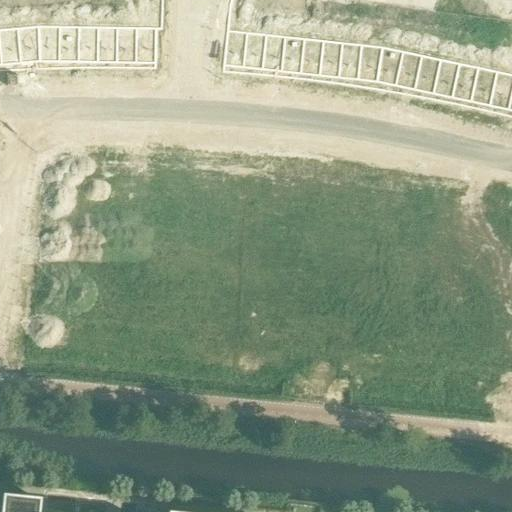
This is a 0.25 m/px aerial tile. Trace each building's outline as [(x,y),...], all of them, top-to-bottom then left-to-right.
[(278,0),(277,8),(286,9),(286,0),(278,0)] [(286,0),(286,9),(294,10),(294,0),(286,0)] [(317,0),(316,12),(324,13),(325,1),(317,0)] [(511,0),(500,0),(500,7),(511,9),(511,0)] [(325,1),(324,13),(332,14),(333,2),(325,1)] [(355,5),(354,18),(362,19),(363,6),(355,5)] [(363,6),(362,19),(370,20),(372,8),(363,6)] [(400,13),(398,24),(406,26),(408,14),(400,13)] [(408,14),(406,26),(414,27),(416,15),(408,14)] [(435,15),(434,23),(446,25),(447,17),(435,15)] [(447,17),(446,25),(458,27),(459,19),(447,17)] [(473,22),(471,30),(483,33),(485,25),(473,22)] [(485,25),(483,33),(495,35),(497,27),(485,25)] [(40,28),(18,29),(22,65),(41,63),(40,28)] [(40,28),(41,63),(60,64),(61,28),(40,28)] [(61,28),(60,64),(79,64),(80,29),(61,28)] [(0,31),(0,42),(3,67),(22,65),(18,29),(0,31)] [(80,29),(79,64),(99,64),(99,29),(80,29)] [(99,29),(99,64),(118,65),(118,29),(99,29)] [(118,29),(118,65),(137,65),(138,29),(137,29),(118,29)] [(138,29),(137,65),(157,65),(158,29),(138,29)] [(224,32),(220,68),(241,69),(244,34),(224,32)] [(244,34),(241,69),(260,71),(263,36),(244,34)] [(263,36),(260,71),(279,73),(282,38),(263,36)] [(282,38),(279,73),(298,76),(301,40),(283,38),(282,38)] [(301,40),(298,76),(317,78),(321,42),(302,40),(301,40)] [(321,42),(317,78),(336,80),(340,44),(321,42)] [(340,44),(336,80),(355,82),(359,46),(340,44)] [(359,46),(355,82),(363,83),(374,84),(380,49),(372,48),(359,46)] [(380,49),(374,84),(393,88),(400,53),(380,49)] [(400,53),(393,88),(412,92),(419,57),(400,53)] [(419,57),(412,92),(430,96),(438,61),(419,57)] [(438,61),(430,96),(449,100),(456,65),(438,61)] [(456,65),(449,100),(468,104),(475,69),(457,65),(456,65)] [(475,69),(468,104),(487,108),(494,73),(475,69)] [(494,73),(487,108),(506,112),(511,81),(511,77),(494,73)] [(57,288),(56,293),(59,294),(59,293),(81,295),(81,296),(94,297),(94,296),(116,298),(116,299),(118,300),(120,289),(120,284),(119,284),(120,280),(121,273),(120,273),(121,269),(122,270),(122,262),(122,259),(123,259),(123,255),(122,255),(123,252),(124,248),(123,248),(124,239),(125,239),(125,236),(124,235),(125,231),(125,232),(127,217),(126,216),(127,212),(128,205),(127,205),(128,198),(129,198),(129,195),(135,195),(137,177),(130,176),(131,164),(71,161),(71,163),(63,162),(61,188),(67,189),(65,206),(59,205),(56,231),(62,232),(57,288)] [(356,181),(347,232),(458,252),(458,250),(479,254),(469,357),(511,362),(511,220),(499,219),(500,208),(469,202),(469,201),(356,181)] [(40,511),(41,501),(3,497),(1,511),(40,511)]
